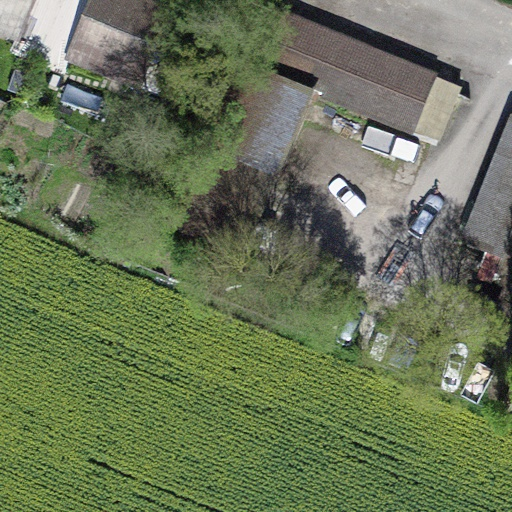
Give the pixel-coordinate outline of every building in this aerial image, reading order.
[(0,0),(0,12),(23,22),(31,0),(0,0)] [(95,0),(34,0),(13,52),(65,73),(77,45),(95,0)] [(95,0),(77,45),(142,71),(168,7),(152,0),(95,0)] [(252,67),(412,132),(434,78),(274,13),(252,67)] [(155,217),(231,250),(298,93),(222,61),(155,217)] [(511,127),(466,244),(506,259),(497,281),(511,287),(511,127)]
